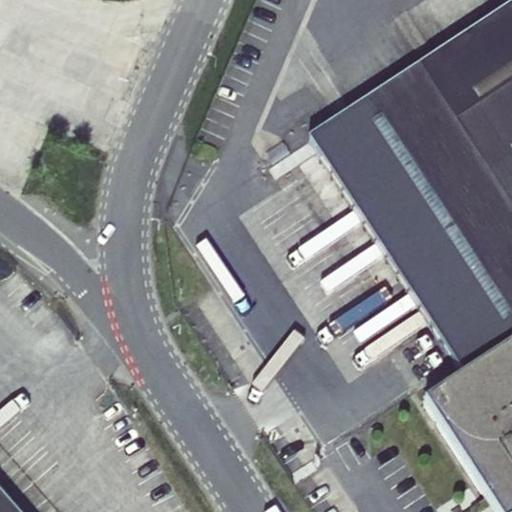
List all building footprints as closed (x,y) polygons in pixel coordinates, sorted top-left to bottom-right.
[(286,0),(281,14),(297,20),(305,0),(286,0)] [(511,7),(307,143),(461,380),(511,346),(511,7)] [(0,145),(13,85),(2,82),(0,90),(0,145)] [(511,511),(511,346),(461,380),(421,406),(490,511),(511,511)] [(10,511),(0,500),(0,511),(10,511)]
